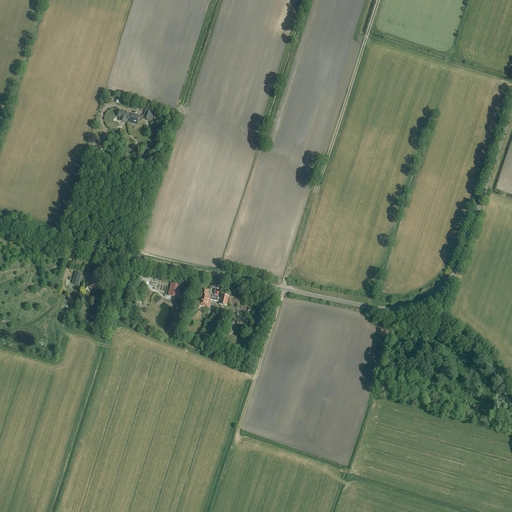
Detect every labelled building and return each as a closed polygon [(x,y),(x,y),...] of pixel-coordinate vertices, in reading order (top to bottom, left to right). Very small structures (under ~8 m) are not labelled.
[(155,112),(146,110),(144,116),(139,117),(139,116),(125,112),(125,113),(120,111),(118,117),(120,117),(119,122),(126,124),(126,121),(129,122),(128,123),(137,125),(138,121),(142,122),(143,119),(152,122),(155,112)] [(102,277),(104,269),(95,266),(93,274),(91,273),(87,288),(98,292),(103,277),(102,277)] [(77,286),(81,274),(75,272),(71,284),(77,286)] [(178,298),(181,285),(170,283),(168,296),(178,298)] [(208,296),(209,290),(202,289),(200,295),(200,294),(197,306),(209,309),(211,297),(208,296)] [(227,307),(229,297),(221,295),(219,305),(227,307)] [(235,307),(237,300),(229,298),(228,305),(235,307)]
